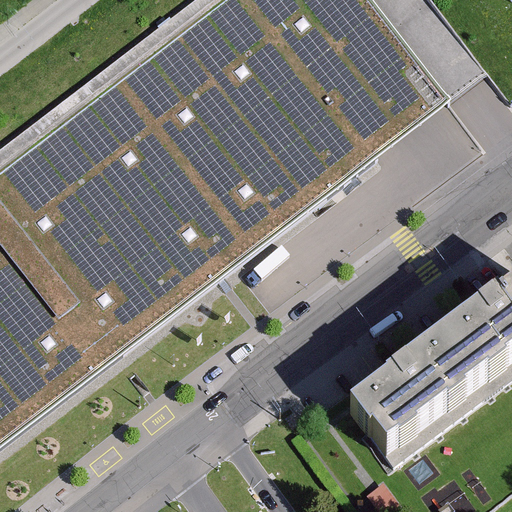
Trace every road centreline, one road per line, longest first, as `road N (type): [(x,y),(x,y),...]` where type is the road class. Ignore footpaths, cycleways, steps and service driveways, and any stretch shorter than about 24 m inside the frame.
road 1 (residential): [(511,186),(211,419)]
road 2 (residential): [(211,419),(88,511)]
